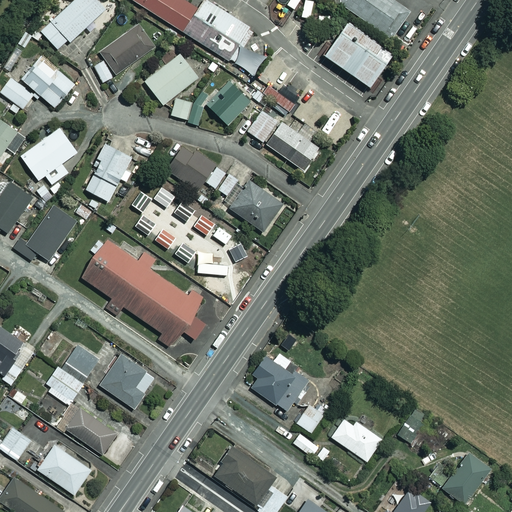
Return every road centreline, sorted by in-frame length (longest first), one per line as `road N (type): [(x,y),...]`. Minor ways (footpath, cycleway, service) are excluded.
road 1 (tertiary): [(118,511),(329,214)]
road 2 (tertiary): [(329,214),(478,0)]
road 3 (residential): [(125,118),(229,147),(329,214)]
